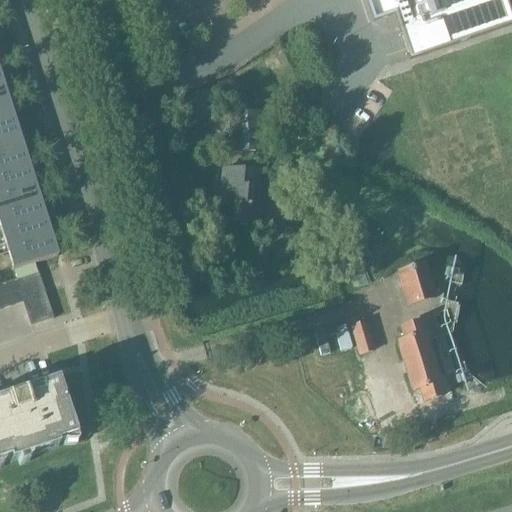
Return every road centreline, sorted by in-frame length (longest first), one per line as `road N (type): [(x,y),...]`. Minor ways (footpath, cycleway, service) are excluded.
road 1 (residential): [(122,321),(22,0)]
road 2 (tertiary): [(260,504),(405,480)]
road 3 (tertiary): [(405,480),(260,469)]
road 4 (residential): [(0,358),(122,321)]
